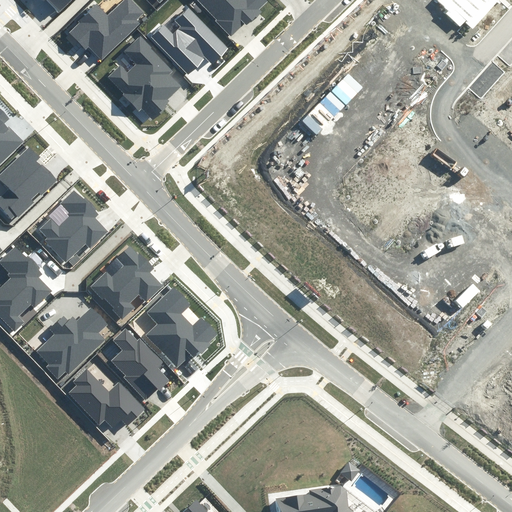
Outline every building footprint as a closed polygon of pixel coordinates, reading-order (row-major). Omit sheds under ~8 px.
[(46,0),(57,11),(67,0),(46,0)] [(99,5),(69,33),(86,51),(90,48),(100,59),(145,16),(129,0),(126,0),(109,16),(99,5)] [(195,0),(229,35),(243,23),(245,25),(260,11),(258,9),(267,1),(266,0),(195,0)] [(210,65),(227,48),(190,11),(179,21),(185,27),(175,37),(162,25),(149,38),(188,78),(206,60),(210,65)] [(176,72),(139,34),(122,50),(135,64),(129,70),(122,63),(108,77),(140,109),(143,106),(155,118),(169,104),(166,101),(182,85),(172,76),(176,72)] [(10,118),(0,108),(0,161),(22,141),(5,123),(10,118)] [(41,159),(30,148),(0,177),(0,180),(8,189),(0,197),(0,209),(14,223),(57,181),(38,162),(41,159)] [(99,213),(75,189),(59,204),(70,215),(60,224),(52,215),(36,230),(67,262),(86,243),(91,248),(108,231),(94,217),(99,213)] [(0,315),(14,331),(23,322),(18,316),(32,303),(37,308),(54,291),(41,278),(45,274),(17,245),(0,261),(0,265),(10,276),(0,285),(0,315)] [(154,268),(132,245),(118,258),(124,265),(112,276),(106,270),(89,286),(122,320),(135,307),(131,303),(141,294),(147,299),(161,286),(148,273),(154,268)] [(194,303),(175,284),(146,312),(158,324),(147,335),(178,367),(192,353),(197,358),(221,335),(204,317),(195,325),(184,313),(194,303)] [(53,335),(36,351),(48,364),(46,366),(57,378),(66,371),(68,372),(105,338),(99,332),(108,324),(92,308),(78,321),(74,317),(69,321),(65,315),(48,330),(53,335)] [(161,366),(125,328),(112,341),(118,348),(108,358),(124,376),(122,377),(145,401),(168,379),(158,369),(161,366)] [(186,432),(195,442),(217,460),(247,429),(244,427),(276,395),(245,365),(217,393),(231,406),(209,428),(199,419),(186,432)] [(109,394),(87,370),(74,382),(77,385),(69,393),(97,424),(103,419),(112,428),(121,420),(127,426),(145,410),(121,384),(109,394)] [(339,471),(350,480),(359,469),(347,460),(339,471)] [(306,495),(273,499),(274,511),(350,511),(346,509),(344,492),(338,488),(306,492),(306,495)] [(210,511),(197,498),(182,511),(210,511)]
